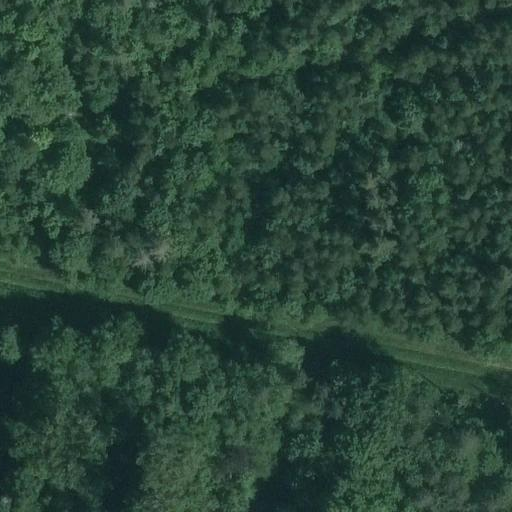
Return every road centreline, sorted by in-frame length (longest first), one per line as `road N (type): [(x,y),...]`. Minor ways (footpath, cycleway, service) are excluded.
road 1 (track): [(0,124),(152,103),(260,74),(363,59),(511,11)]
road 2 (track): [(511,367),(0,267)]
